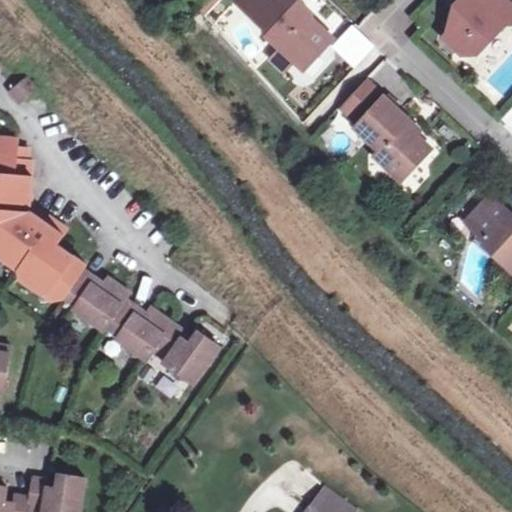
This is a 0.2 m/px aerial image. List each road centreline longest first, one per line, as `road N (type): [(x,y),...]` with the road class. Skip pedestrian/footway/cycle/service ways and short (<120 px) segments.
road 1 (residential): [(243,320),(77,186),(0,100)]
road 2 (residential): [(511,164),(393,52),(390,19),(408,0)]
